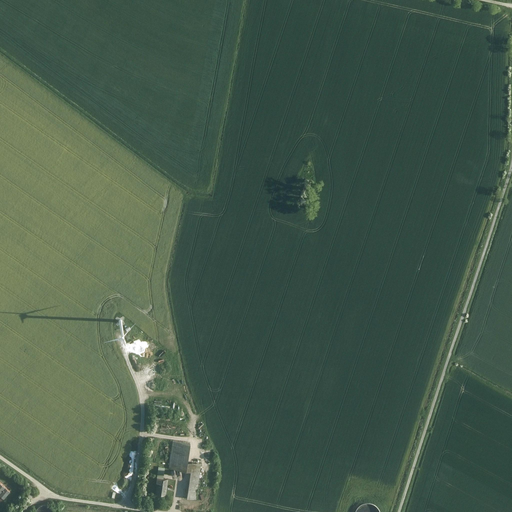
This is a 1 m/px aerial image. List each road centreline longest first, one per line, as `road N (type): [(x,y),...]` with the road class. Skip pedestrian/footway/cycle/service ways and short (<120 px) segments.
road 1 (residential): [(399,511),(511,171)]
road 2 (unclassified): [(177,511),(56,497),(0,460)]
